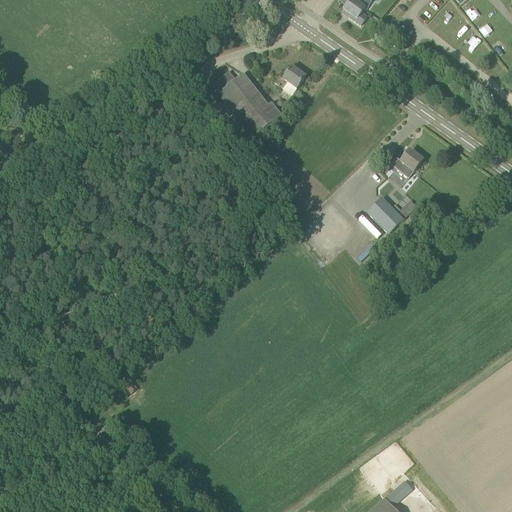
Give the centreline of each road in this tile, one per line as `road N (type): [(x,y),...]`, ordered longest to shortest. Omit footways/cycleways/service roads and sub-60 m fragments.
road 1 (unclassified): [(0,177),(156,81),(305,30)]
road 2 (secondary): [(511,173),(305,30)]
road 3 (track): [(0,354),(183,511)]
